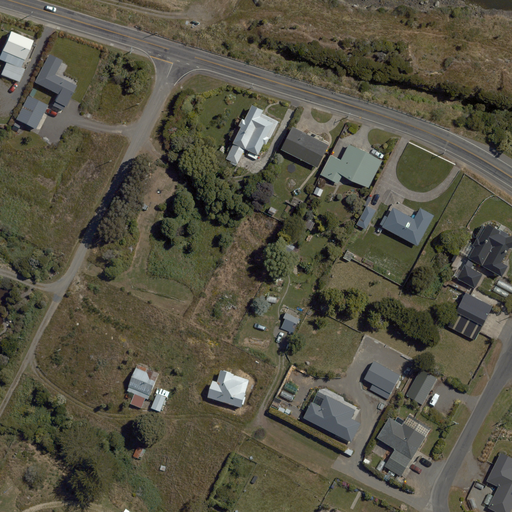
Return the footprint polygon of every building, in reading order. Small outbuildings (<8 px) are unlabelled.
[(30,50),(3,38),(0,44),(0,83),(12,90),(30,50)] [(55,66),(38,59),(24,91),(51,103),(48,110),(59,114),(70,89),(49,80),(55,66)] [(40,111),(23,101),(9,125),(26,134),(40,111)] [(246,107),(221,162),(233,167),(239,155),(257,163),(276,121),(246,107)] [(322,148),(287,130),(275,154),(309,172),(322,148)] [(377,165),(343,149),(332,144),(317,176),(334,184),(337,178),(365,191),(377,165)] [(392,199),(376,230),(413,248),(429,217),(392,199)] [(149,232),(160,207),(146,201),(134,225),(149,232)] [(367,231),(379,212),(369,205),(357,224),(367,231)] [(485,223),(449,279),(468,291),(479,275),(493,284),(504,266),(497,261),(511,240),(485,223)] [(278,298),(270,294),(262,309),(270,313),(278,298)] [(461,294),(441,330),(467,344),(487,308),(461,294)] [(132,368),(120,392),(132,398),(128,407),(139,413),(155,379),(132,368)] [(402,395),(416,404),(432,379),(418,371),(402,395)] [(388,417),(374,442),(408,460),(421,435),(388,417)] [(398,477),(408,460),(389,449),(379,467),(398,477)] [(511,462),(498,455),(481,486),(493,492),(481,511),(507,511),(511,503),(511,462)]
